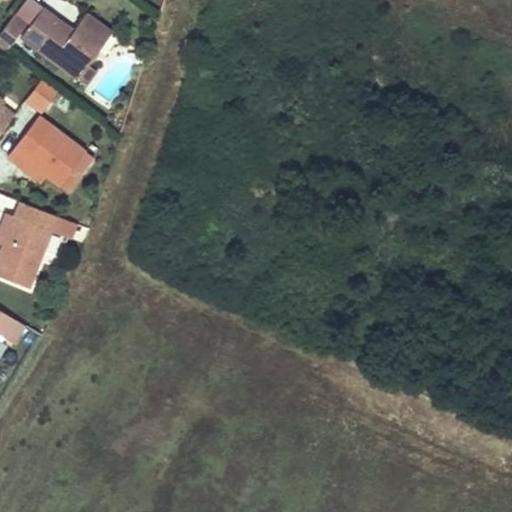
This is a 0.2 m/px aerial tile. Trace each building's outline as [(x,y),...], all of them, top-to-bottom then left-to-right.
[(44,7),(23,36),(79,77),(112,32),(87,13),(74,30),(44,7)] [(42,112),(59,89),(42,76),(25,99),(42,112)] [(0,132),(13,115),(1,106),(5,100),(0,97),(0,132)] [(40,114),(8,157),(20,166),(26,158),(45,172),(68,190),(80,173),(73,168),(87,149),(40,114)] [(26,158),(20,166),(39,181),(45,172),(26,158)] [(0,274),(30,286),(52,230),(72,238),(78,222),(20,200),(14,215),(13,217),(4,241),(0,250),(0,274)] [(0,232),(0,239),(4,241),(13,217),(7,214),(0,232)] [(0,308),(0,333),(13,342),(24,323),(0,308)]
